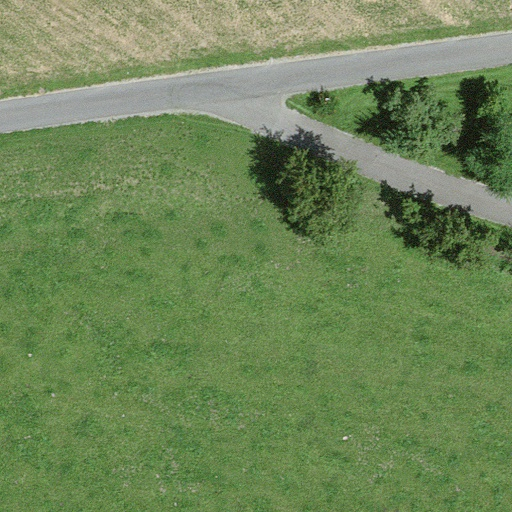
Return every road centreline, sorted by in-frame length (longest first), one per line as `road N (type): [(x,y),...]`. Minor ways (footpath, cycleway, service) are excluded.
road 1 (unclassified): [(511,51),(0,122)]
road 2 (track): [(225,89),(291,130),(511,217)]
